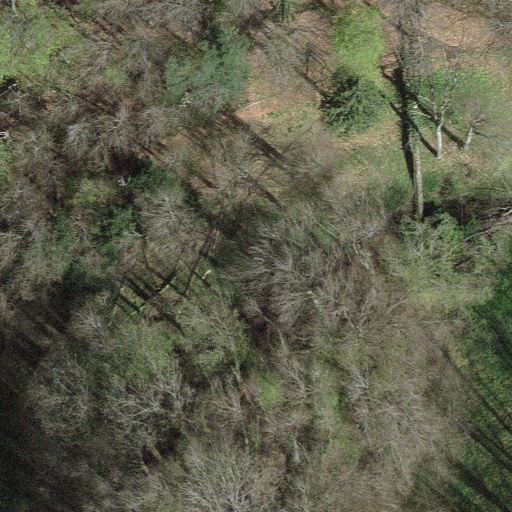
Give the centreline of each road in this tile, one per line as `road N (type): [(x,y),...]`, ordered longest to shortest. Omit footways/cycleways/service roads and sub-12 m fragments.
road 1 (track): [(0,173),(212,147),(468,73),(511,102)]
road 2 (track): [(511,259),(308,409),(279,511)]
